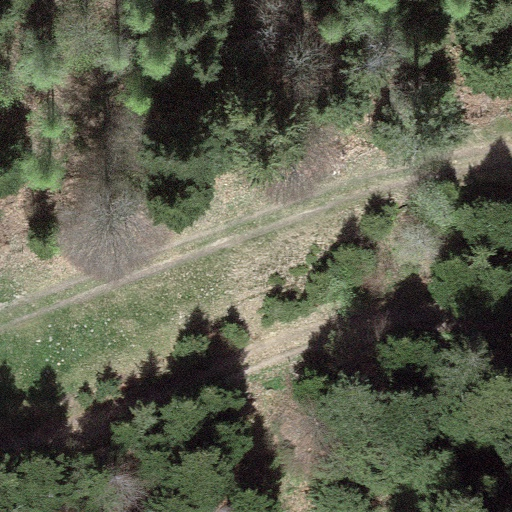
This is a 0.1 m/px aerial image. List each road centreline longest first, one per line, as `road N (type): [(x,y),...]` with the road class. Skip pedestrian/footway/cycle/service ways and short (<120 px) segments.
road 1 (track): [(0,321),(315,199),(511,160)]
road 2 (track): [(0,456),(361,324),(511,318)]
